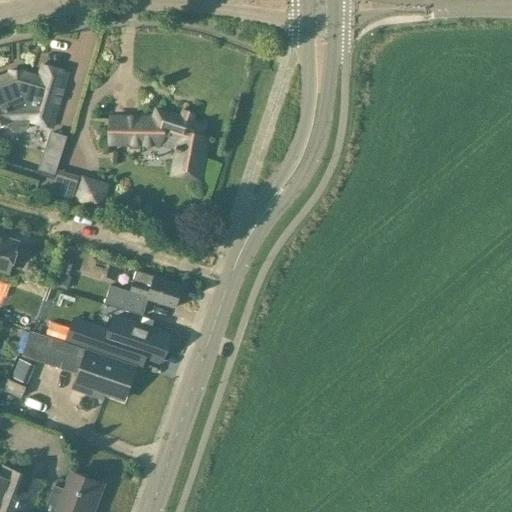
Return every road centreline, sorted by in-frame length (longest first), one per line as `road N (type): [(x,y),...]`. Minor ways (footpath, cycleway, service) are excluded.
road 1 (tertiary): [(151,511),(249,244),(308,157),(323,94),(325,7)]
road 2 (residential): [(34,10),(93,3),(325,7)]
road 3 (residential): [(511,9),(325,7)]
